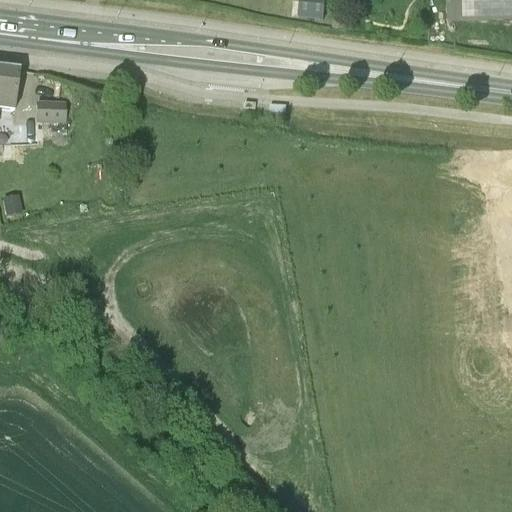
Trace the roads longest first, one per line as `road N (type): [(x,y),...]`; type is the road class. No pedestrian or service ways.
road 1 (track): [(224,511),(134,401),(0,278)]
road 2 (primary): [(300,66),(262,49),(0,15)]
road 3 (primary): [(0,41),(252,70),(300,66)]
road 4 (primary): [(511,93),(300,66)]
